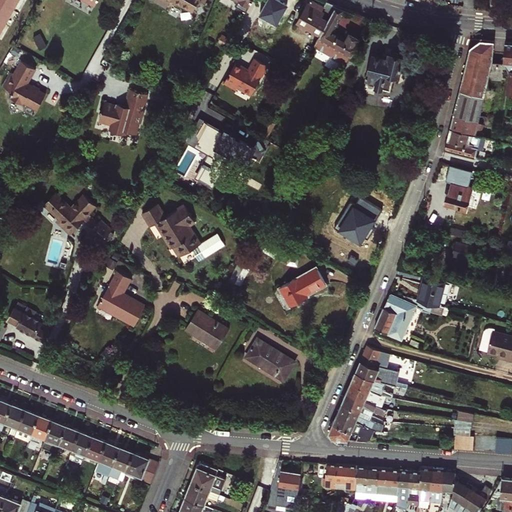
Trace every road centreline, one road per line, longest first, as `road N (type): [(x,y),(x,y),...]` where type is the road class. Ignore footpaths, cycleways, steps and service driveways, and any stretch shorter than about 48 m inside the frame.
road 1 (residential): [(307,446),(430,151),(467,22)]
road 2 (residential): [(307,446),(511,464)]
road 3 (residential): [(0,364),(186,435)]
road 4 (residential): [(186,435),(307,446)]
